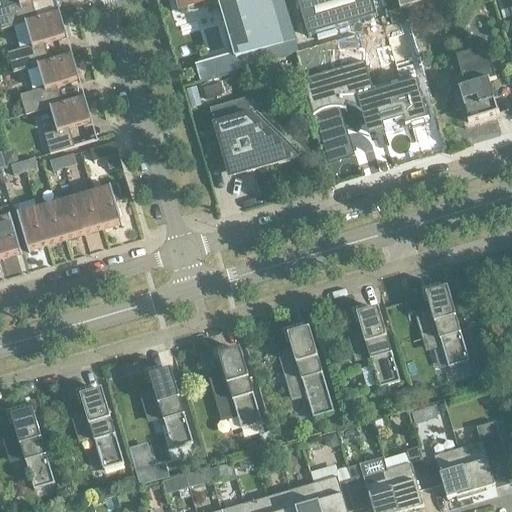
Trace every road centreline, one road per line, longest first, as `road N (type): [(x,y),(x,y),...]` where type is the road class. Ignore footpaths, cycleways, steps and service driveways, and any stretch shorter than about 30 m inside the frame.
road 1 (residential): [(0,388),(406,271)]
road 2 (unclassified): [(181,257),(511,158)]
road 3 (residential): [(181,257),(106,0)]
road 4 (tertiary): [(191,293),(396,233)]
road 5 (tertiary): [(0,349),(191,293)]
road 6 (residential): [(181,257),(0,309)]
road 7 (tertiary): [(396,233),(511,199)]
